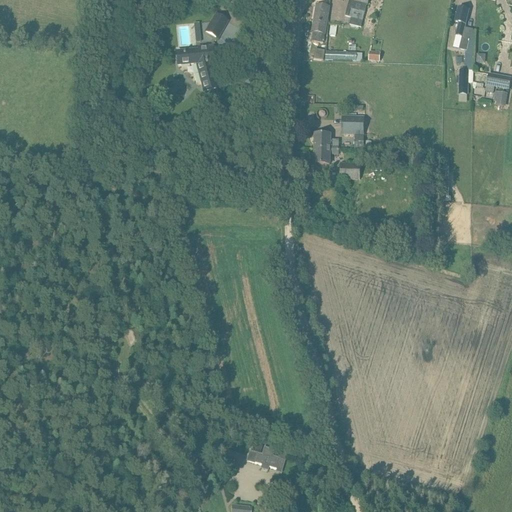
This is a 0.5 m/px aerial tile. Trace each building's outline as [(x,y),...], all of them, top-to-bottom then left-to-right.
[(349,0),(345,17),(351,18),(349,25),(362,28),(368,6),(369,0),(349,0)] [(314,43),(323,44),(328,14),(326,14),(327,7),(317,6),(312,33),(315,33),(314,43)] [(459,50),(468,52),(473,31),(465,29),(469,11),(459,8),(456,18),(455,23),(459,24),(456,37),(462,38),(459,50)] [(205,33),(218,40),(229,22),(215,14),(205,33)] [(214,64),(212,48),(198,49),(199,52),(177,54),(178,66),(196,64),(204,92),(217,88),(211,65),(214,64)] [(314,60),(324,61),(325,52),(315,50),(314,60)] [(325,61),(357,63),(357,61),(357,54),(326,52),(325,61)] [(368,62),(380,63),(381,54),(370,53),(368,62)] [(465,54),(464,70),(473,70),(473,54),(465,54)] [(478,54),(477,62),(486,63),(486,54),(478,54)] [(460,71),(459,96),(467,96),(468,71),(460,71)] [(494,88),(510,91),(511,80),(488,75),(486,92),(493,94),(494,88)] [(496,106),(506,108),(508,95),(498,93),(496,106)] [(354,148),(363,149),(365,118),(343,117),(342,135),(355,136),(354,148)] [(315,135),(315,150),(339,151),(339,141),(330,141),(330,135),(315,135)] [(339,151),(315,150),(314,165),(324,165),(329,165),(330,155),(338,156),(339,151)] [(340,164),(339,180),(361,181),(361,165),(340,164)] [(251,463),(267,468),(270,456),(255,452),(251,463)]
